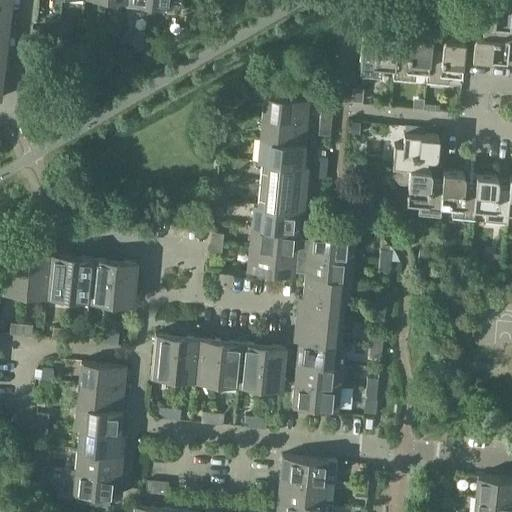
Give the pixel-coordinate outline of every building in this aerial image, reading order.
[(0,0),(0,9),(11,11),(11,0),(0,0)] [(180,12),(180,0),(148,0),(148,8),(180,12)] [(509,25),(509,24),(510,13),(511,13),(511,0),(484,0),(485,1),(481,0),(478,1),(476,5),(474,22),(483,23),(483,22),(509,25)] [(11,11),(0,9),(0,31),(8,33),(11,11)] [(58,32),(59,22),(48,20),(47,31),(58,32)] [(70,23),(59,22),(58,32),(69,34),(70,23)] [(483,22),(483,23),(481,34),(478,34),(474,35),(473,38),(471,55),(506,59),(507,46),(511,46),(511,24),(509,24),(509,25),(483,22)] [(101,38),(102,27),(92,25),(91,36),(101,38)] [(113,28),(102,27),(101,38),(112,39),(113,28)] [(135,30),(124,29),(122,40),(133,41),(135,30)] [(396,40),(397,40),(398,31),(380,30),(377,31),(375,34),(375,38),(362,36),(359,71),(381,73),(381,65),(393,66),(396,40)] [(393,66),(392,74),(394,74),(414,76),(415,68),(426,69),(427,69),(430,43),(431,35),(414,33),(410,34),(408,37),(408,41),(397,40),(396,40),(393,66)] [(427,69),(426,69),(425,78),(427,78),(448,80),(448,71),(461,73),(464,38),(447,36),(444,37),(442,41),(442,44),(430,43),(427,69)] [(352,87),(351,100),(362,102),(363,88),(358,87),(352,87)] [(263,94),(261,116),(307,121),(309,99),(263,94)] [(319,122),(330,123),(331,113),(320,112),(319,122)] [(307,121),(261,116),(259,138),(305,142),(307,121)] [(349,120),(348,133),(357,133),(358,120),(349,120)] [(330,123),(319,122),(318,133),(329,134),(330,123)] [(438,134),(420,133),(405,131),(404,131),(402,143),(394,142),(391,165),(427,168),(427,167),(428,156),(432,156),(435,155),(437,152),(438,134)] [(305,142),(259,138),(257,159),(262,160),(303,164),(305,142)] [(315,166),(326,167),(327,156),(316,155),(315,166)] [(308,164),(303,164),(262,160),(260,181),(306,186),(308,164)] [(352,166),(352,172),(356,175),(361,176),(364,173),(365,167),(361,163),(356,163),(352,166)] [(399,182),(408,183),(406,200),(418,201),(417,210),(439,212),(440,203),(443,177),(442,177),(431,176),(431,172),(430,168),(427,167),(427,168),(391,165),(390,173),(399,182)] [(326,167),(315,166),(314,176),(325,177),(326,167)] [(443,168),(442,177),(443,177),(440,203),(452,205),(451,213),(473,215),(474,207),(473,207),(476,180),(475,180),(464,179),(464,175),(463,172),(460,170),(443,168)] [(476,172),(475,180),(476,180),(473,207),(474,207),(485,208),(484,216),(507,218),(507,210),(509,183),(497,182),(498,178),(497,175),(493,173),(476,172)] [(260,181),(258,203),(299,207),(304,207),(306,186),(260,181)] [(217,188),(216,199),(227,200),(228,189),(217,188)] [(227,200),(216,199),(215,209),(226,211),(227,200)] [(253,202),(251,224),(297,228),(299,207),(258,203),(253,202)] [(297,228),(251,224),(249,245),(294,250),(297,228)] [(309,229),(308,234),(306,251),(353,256),(355,234),(309,229)] [(213,230),(212,241),(223,242),(224,231),(213,230)] [(223,242),(212,241),(211,252),(221,253),(223,242)] [(294,250),(249,245),(246,267),(292,272),(294,250)] [(25,290),(29,249),(7,247),(2,288),(25,290)] [(380,248),(379,259),(390,260),(391,249),(380,248)] [(50,252),(29,249),(25,290),(46,293),(50,252)] [(306,251),(304,273),(350,277),(353,256),(306,251)] [(72,254),(50,252),(46,293),(67,295),(72,254)] [(490,252),(489,264),(503,265),(504,254),(490,252)] [(72,254),(67,295),(89,297),(93,256),(72,254)] [(432,255),(420,254),(419,264),(431,265),(432,255)] [(93,256),(89,297),(110,299),(115,258),(93,256)] [(115,258),(110,299),(132,301),(137,260),(115,258)] [(390,260),(379,259),(378,269),(389,270),(390,260)] [(350,277),(304,273),(302,294),(343,298),(348,299),(350,277)] [(376,290),(375,301),(386,302),(387,292),(376,290)] [(297,294),(295,315),(341,320),(343,298),(302,294),(297,294)] [(386,302),(375,301),(374,312),(385,313),(386,302)] [(341,320),(295,315),(293,337),(298,337),(339,341),(341,320)] [(21,333),(22,322),(11,321),(10,332),(21,333)] [(33,323),(22,322),(21,333),(31,334),(33,323)] [(64,337),(65,326),(54,325),(53,336),(64,337)] [(76,327),(65,326),(64,337),(74,338),(76,327)] [(107,342),(108,331),(97,330),(96,341),(107,342)] [(119,332),(108,331),(107,342),(118,343),(119,332)] [(173,375),(177,334),(155,332),(151,373),(173,375)] [(198,336),(177,334),(173,375),(194,377),(198,336)] [(371,344),(381,345),(383,335),(372,334),(371,344)] [(198,336),(194,377),(216,379),(220,338),(198,336)] [(298,337),(296,359),(342,363),(344,342),(339,341),(298,337)] [(220,338),(216,379),(237,381),(241,340),(220,338)] [(241,340),(237,381),(259,383),(263,342),(241,340)] [(285,345),(263,342),(259,383),(281,386),(285,345)] [(381,345),(371,344),(370,355),(380,356),(381,345)] [(342,363),(296,359),(294,380),(340,385),(342,363)] [(80,360),(78,382),(124,386),(126,364),(80,360)] [(42,368),(41,379),(52,380),(54,369),(42,368)] [(367,387),(377,388),(379,377),(368,376),(367,387)] [(51,391),(52,380),(41,379),(40,390),(51,391)] [(340,385),(294,380),(291,402),(337,407),(340,385)] [(124,386),(78,382),(76,403),(122,408),(124,386)] [(377,388),(367,387),(366,398),(376,399),(377,388)] [(122,408),(76,403),(74,425),(79,425),(120,429),(122,408)] [(169,417),(170,406),(159,405),(158,416),(169,417)] [(170,406),(169,417),(180,419),(181,408),(170,406)] [(212,422),(213,411),(202,410),(201,421),(212,422)] [(38,411),(37,422),(48,423),(49,412),(38,411)] [(224,412),(213,411),(212,422),(223,423),(224,412)] [(255,426),(256,415),(245,414),(244,424),(255,426)] [(267,416),(256,415),(255,426),(266,427),(267,416)] [(48,423),(37,422),(36,433),(47,434),(48,423)] [(79,425),(77,447),(123,451),(125,430),(120,429),(79,425)] [(77,447),(75,468),(120,473),(123,451),(77,447)] [(279,475),(325,480),(327,459),(332,459),(332,458),(281,453),(279,475)] [(33,465),(44,466),(45,455),(34,454),(33,465)] [(44,466),(33,465),(32,476),(43,477),(44,466)] [(120,473),(75,468),(72,490),(118,495),(120,473)] [(358,473),(357,483),(368,485),(369,474),(358,473)] [(477,495),(511,498),(511,476),(475,473),(475,474),(479,474),(477,495)] [(279,475),(277,497),(323,501),(325,480),(279,475)] [(156,491),(158,480),(147,479),(146,490),(156,491)] [(158,480),(156,491),(167,492),(168,481),(158,480)] [(436,491),(447,493),(448,482),(437,480),(436,491)] [(368,485),(357,483),(356,494),(367,495),(368,485)] [(447,493),(436,491),(435,502),(446,503),(447,493)] [(511,511),(511,498),(477,495),(475,511),(511,511)] [(321,511),(323,501),(277,497),(275,511),(321,511)] [(154,511),(155,505),(133,503),(131,511),(154,511)]
